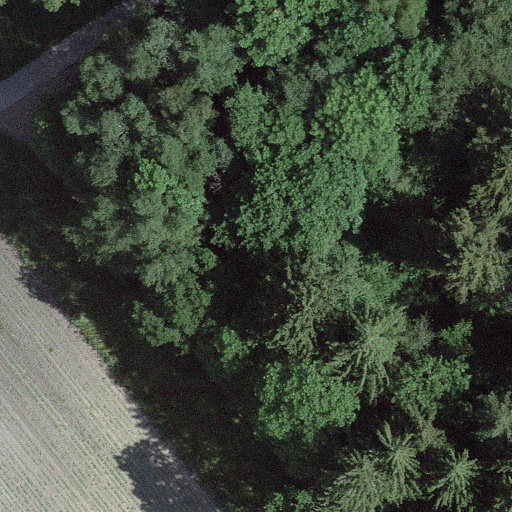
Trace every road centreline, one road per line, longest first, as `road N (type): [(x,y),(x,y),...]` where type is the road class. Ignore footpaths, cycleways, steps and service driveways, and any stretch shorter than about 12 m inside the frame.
road 1 (track): [(13,84),(351,511)]
road 2 (track): [(0,93),(141,0)]
